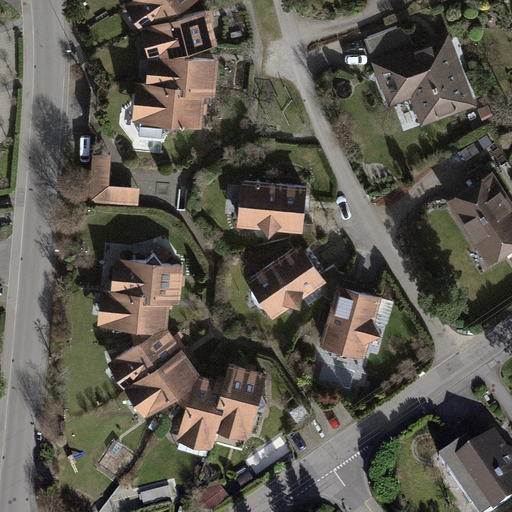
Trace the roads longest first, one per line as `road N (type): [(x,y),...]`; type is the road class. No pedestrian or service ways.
road 1 (residential): [(13,511),(49,94),(47,0)]
road 2 (residential): [(245,511),(511,330)]
